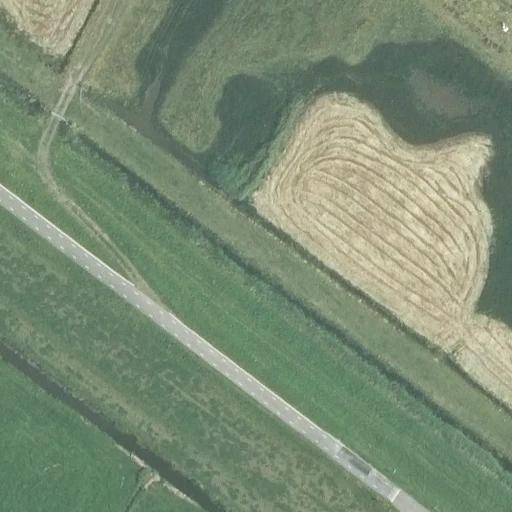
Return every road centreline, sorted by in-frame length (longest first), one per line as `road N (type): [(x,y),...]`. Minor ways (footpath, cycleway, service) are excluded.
road 1 (tertiary): [(0,194),(413,511)]
road 2 (track): [(116,0),(44,135),(44,169),(148,307)]
